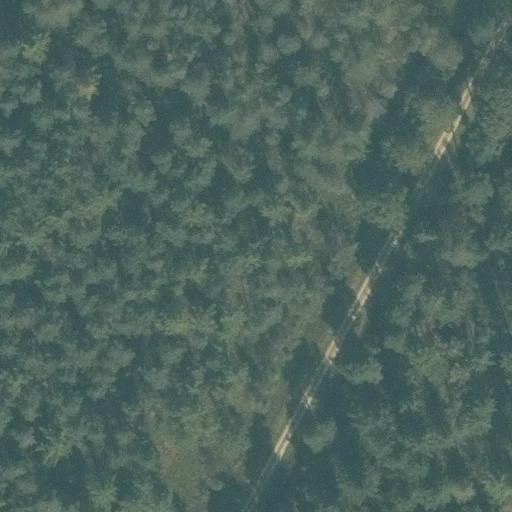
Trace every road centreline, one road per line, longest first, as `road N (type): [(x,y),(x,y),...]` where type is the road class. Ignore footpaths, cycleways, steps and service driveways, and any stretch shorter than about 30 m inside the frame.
road 1 (track): [(249,511),(390,243)]
road 2 (track): [(390,243),(511,14)]
